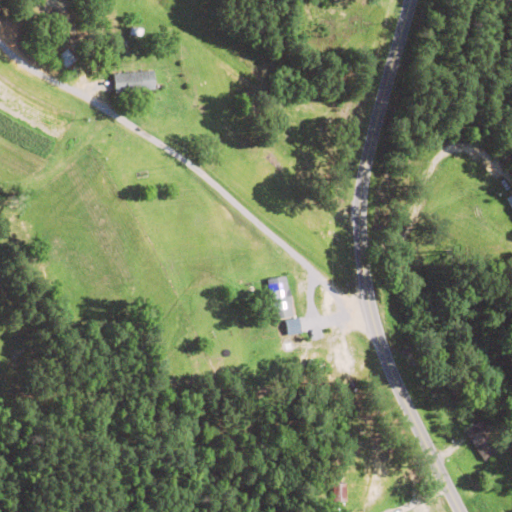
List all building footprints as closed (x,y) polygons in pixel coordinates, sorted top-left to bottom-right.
[(57,55),(63,66),(73,62),(68,50),(57,55)] [(154,92),(154,71),(109,73),(110,94),(154,92)] [(292,317),(285,276),(267,279),(274,320),(292,317)] [(466,429),(479,461),(504,450),(491,418),(466,429)] [(326,484),(326,502),(349,502),(349,484),(326,484)]
